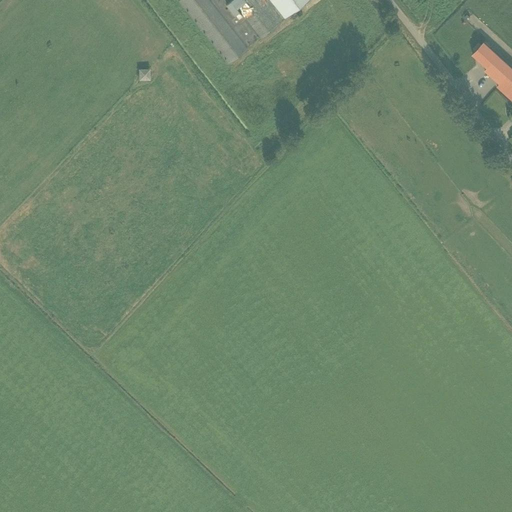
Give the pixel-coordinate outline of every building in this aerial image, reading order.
[(178,0),(228,62),(305,0),(178,0)] [(511,0),(482,0),(471,13),(492,32),(511,9),(511,0)] [(511,27),(501,40),(511,50),(511,27)] [(511,65),(484,40),(472,54),(486,67),(484,70),(498,83),(497,86),(511,99),(511,65)] [(148,78),(148,67),(138,67),(137,78),(148,78)]
